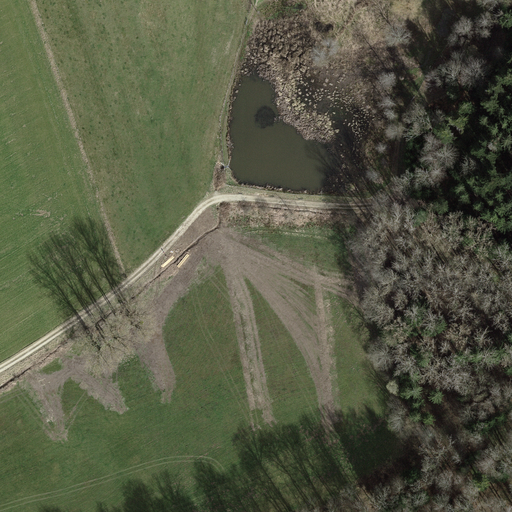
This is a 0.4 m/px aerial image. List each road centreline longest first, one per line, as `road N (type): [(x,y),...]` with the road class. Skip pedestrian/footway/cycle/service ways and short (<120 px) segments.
road 1 (track): [(0,368),(99,302),(202,205),(226,196),(389,203)]
road 2 (track): [(495,0),(491,46),(451,87),(413,107),(404,123),(389,203)]
road 3 (track): [(389,203),(511,191)]
